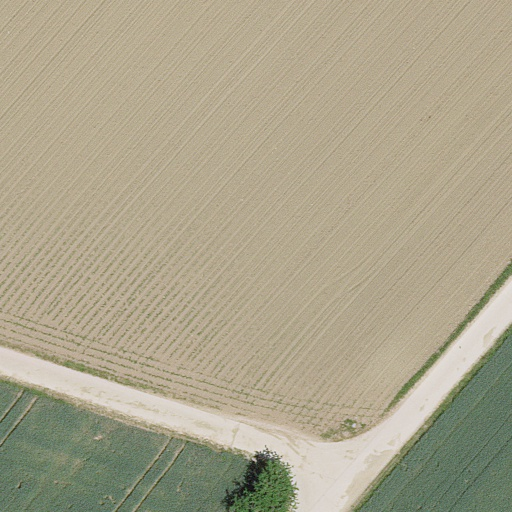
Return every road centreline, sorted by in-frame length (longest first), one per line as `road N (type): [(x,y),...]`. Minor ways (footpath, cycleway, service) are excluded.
road 1 (track): [(0,354),(362,468)]
road 2 (track): [(511,299),(324,511)]
